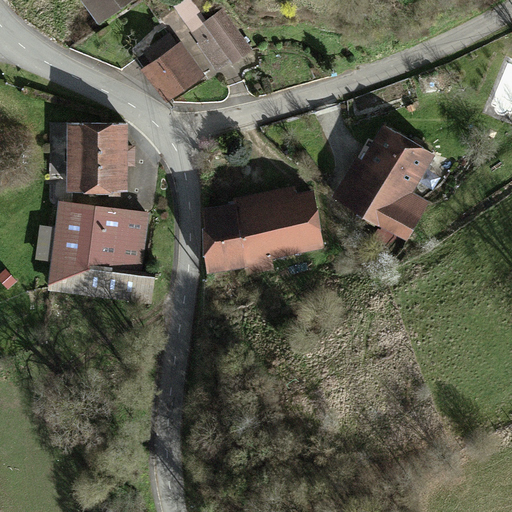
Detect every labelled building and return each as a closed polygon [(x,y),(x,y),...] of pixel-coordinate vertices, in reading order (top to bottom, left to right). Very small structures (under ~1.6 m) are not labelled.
[(71,0),(91,29),(133,1),(132,0),(71,0)] [(193,0),(188,0),(176,8),(219,72),(233,62),(205,23),(208,21),(193,0)] [(208,21),(205,23),(233,62),(236,65),(255,51),(225,9),(208,21)] [(160,60),(147,69),(169,102),(206,79),(181,41),(175,32),(153,49),(160,60)] [(431,153),(382,126),(336,209),(403,246),(428,202),(410,192),(431,153)] [(124,131),(68,131),(68,190),(68,198),(93,197),(93,201),(117,202),(117,197),(124,197),(124,170),(133,170),(133,150),(124,150),(124,131)] [(233,207),(202,214),(205,273),(245,264),(277,257),(324,247),(312,197),(235,213),(233,207)] [(147,214),(61,205),(57,242),(55,264),(140,273),(147,214)] [(43,241),(39,271),(54,273),(55,264),(57,242),(43,241)] [(280,272),(277,257),(245,264),(248,279),(280,272)] [(140,273),(55,264),(54,273),(53,280),(52,291),(151,302),(154,275),(140,273)] [(0,280),(6,288),(14,281),(5,271),(0,274),(0,280)]
